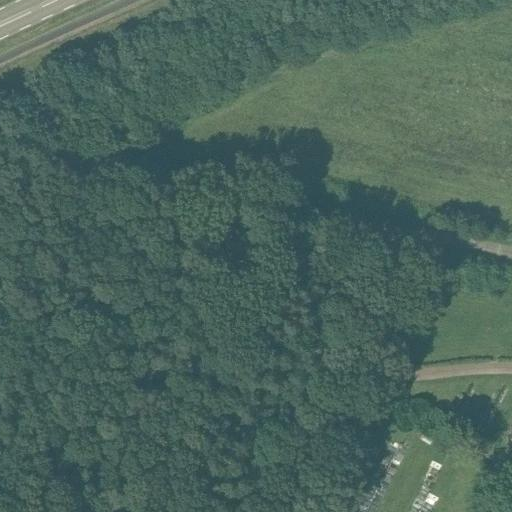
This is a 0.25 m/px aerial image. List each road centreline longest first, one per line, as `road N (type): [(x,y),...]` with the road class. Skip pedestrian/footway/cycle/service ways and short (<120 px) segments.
road 1 (unclassified): [(0,144),(416,232)]
road 2 (unclassified): [(276,511),(416,232)]
